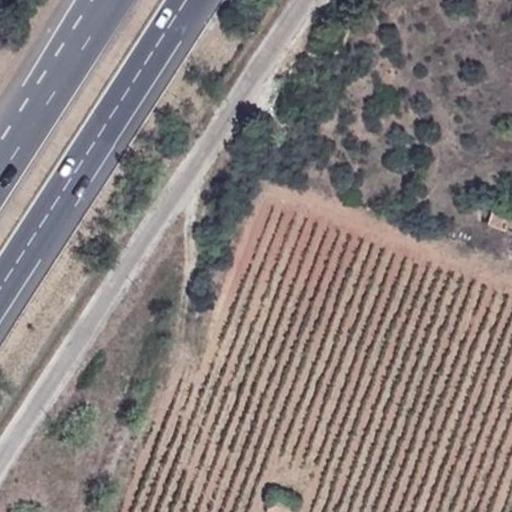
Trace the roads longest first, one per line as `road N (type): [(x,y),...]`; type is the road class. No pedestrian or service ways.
road 1 (unclassified): [(307,0),(0,465)]
road 2 (motorway): [(0,289),(187,0)]
road 3 (motorway): [(117,0),(0,179)]
